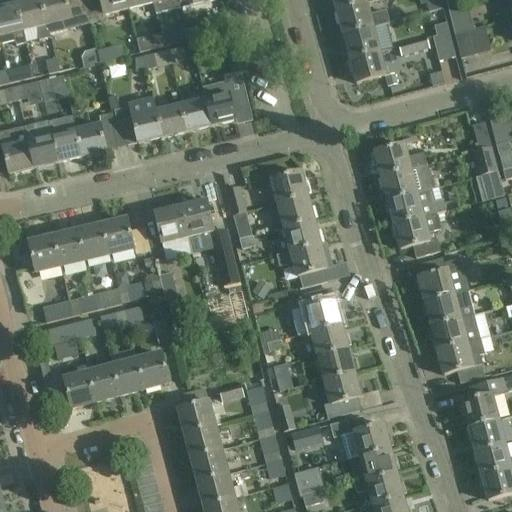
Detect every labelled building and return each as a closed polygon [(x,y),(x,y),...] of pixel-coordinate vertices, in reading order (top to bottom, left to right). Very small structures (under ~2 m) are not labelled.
[(48,26),(41,0),(40,0),(17,6),(23,33),(36,29),(39,42),(50,39),(47,27),(48,26)] [(41,0),(48,26),(61,23),(64,33),(75,30),(75,29),(91,25),(88,15),(83,16),(78,0),(41,0)] [(90,0),(78,0),(83,16),(88,15),(94,14),(90,0)] [(90,0),(94,14),(88,15),(91,25),(106,21),(105,16),(130,10),(127,0),(90,0)] [(127,0),(130,10),(153,4),(154,4),(152,0),(127,0)] [(165,7),(179,3),(178,0),(152,0),(154,4),(153,4),(156,16),(167,13),(165,7)] [(178,0),(179,3),(181,10),(193,7),(191,0),(193,0),(204,0),(206,5),(222,1),(221,0),(178,0)] [(331,0),(334,0),(337,12),(366,4),(377,1),(377,0),(331,0)] [(436,0),(427,2),(430,13),(442,9),(439,0),(436,0)] [(340,23),(344,36),(373,28),(388,24),(385,11),(369,16),(366,4),(337,12),(338,14),(335,15),(338,24),(340,23)] [(17,6),(0,9),(0,39),(2,46),(15,43),(16,48),(26,45),(23,33),(17,6)] [(461,7),(449,10),(451,20),(464,17),(461,7)] [(237,21),(230,23),(232,30),(239,28),(237,21)] [(226,22),(213,26),(216,37),(229,33),(226,22)] [(436,36),(449,33),(446,23),(434,26),(436,36)] [(347,48),(350,60),(379,52),(373,28),(344,36),(344,38),(342,39),(344,49),(347,48)] [(185,29),(162,35),(165,48),(188,42),(185,29)] [(478,55),(471,30),(455,35),(461,60),(478,55)] [(380,51),(419,43),(418,33),(378,42),(380,51)] [(439,64),(456,59),(449,33),(436,36),(432,37),(439,64)] [(140,54),(165,48),(162,35),(137,41),(140,54)] [(202,44),(193,46),(196,60),(205,58),(202,44)] [(187,62),(196,60),(193,46),(183,49),(187,62)] [(379,52),(350,60),(351,62),(348,63),(350,72),(353,71),(357,84),(386,77),(379,52)] [(148,72),(158,69),(154,56),(144,58),(148,72)] [(60,74),(56,60),(47,62),(50,76),(60,74)] [(8,72),(11,85),(20,83),(17,70),(8,72)] [(0,88),(11,85),(8,72),(0,74),(0,88)] [(233,105),(248,101),(241,73),(225,77),(226,83),(202,88),(205,100),(212,127),(236,121),(233,105)] [(50,81),(54,96),(67,93),(63,78),(50,81)] [(25,87),(15,89),(19,102),(28,100),(25,87)] [(15,89),(6,91),(9,105),(19,102),(15,89)] [(124,111),(114,113),(117,123),(122,121),(128,146),(138,144),(163,138),(157,112),(154,100),(141,104),(140,106),(124,109),(124,111)] [(187,132),(212,127),(205,100),(181,106),(187,132)] [(163,138),(187,132),(181,106),(157,112),(163,138)] [(118,149),(112,124),(117,123),(114,113),(99,117),(101,125),(76,131),(83,158),(107,152),(107,151),(118,149)] [(509,143),(511,142),(511,126),(509,118),(490,123),(496,146),(509,143)] [(122,121),(117,123),(112,124),(118,149),(128,146),(122,121)] [(24,127),(25,129),(34,170),(58,164),(52,137),(37,140),(34,125),(24,127)] [(479,151),(491,148),(485,125),(473,129),(479,151)] [(9,176),(34,170),(25,129),(0,134),(0,151),(4,151),(9,176)] [(58,164),(83,158),(76,131),(52,137),(58,164)] [(509,143),(496,146),(499,157),(511,154),(509,143)] [(382,177),(411,169),(427,165),(424,155),(409,160),(405,145),(375,153),(382,177)] [(471,156),(477,178),(498,172),(491,148),(479,151),(479,154),(471,156)] [(382,177),(388,202),(418,194),(426,192),(423,180),(415,183),(411,169),(382,177)] [(511,170),(504,173),(503,173),(506,182),(507,182),(511,180),(511,170)] [(498,172),(477,178),(478,179),(485,178),(487,184),(484,185),(488,200),(491,199),(492,202),(505,199),(498,172)] [(272,181),(278,205),(308,197),(301,173),(272,181)] [(233,218),(246,214),(239,190),(227,193),(233,218)] [(388,202),(395,226),(436,215),(446,212),(443,202),(422,208),(418,194),(388,202)] [(275,232),(285,230),(315,222),(308,197),(278,205),(279,207),(269,210),(275,232)] [(208,201),(181,208),(187,230),(189,239),(192,251),(218,244),(208,201)] [(192,251),(189,239),(187,230),(181,208),(156,214),(167,261),(193,254),(192,251)] [(246,214),(233,218),(236,228),(248,224),(246,214)] [(441,232),(436,215),(395,226),(395,227),(391,228),(394,239),(398,238),(401,250),(414,247),(417,259),(442,253),(439,240),(431,242),(429,235),(441,232)] [(129,221),(103,227),(110,258),(136,252),(129,221)] [(285,230),(292,254),(321,246),(315,222),(285,230)] [(110,258),(103,227),(79,233),(86,263),(110,258)] [(79,233),(54,238),(61,269),(86,263),(79,233)] [(61,269),(54,238),(29,244),(36,275),(61,269)] [(254,238),(240,241),(243,251),(256,248),(254,238)] [(328,271),(321,246),(292,254),(278,258),(281,269),(295,265),(298,278),(301,278),(304,290),(328,283),(325,272),(328,271)] [(222,263),(229,288),(241,285),(235,259),(222,263)] [(419,278),(426,303),(467,292),(469,292),(462,267),(461,267),(459,261),(445,265),(443,259),(419,265),(422,278),(419,278)] [(173,274),(160,277),(167,302),(179,299),(173,274)] [(264,301),(272,290),(260,282),(252,294),(264,301)] [(128,288),(131,304),(147,300),(143,284),(128,288)] [(300,336),(313,333),(343,325),(337,301),(333,302),(330,289),(306,296),(309,308),(293,313),(300,336)] [(122,306),(118,291),(103,295),(106,310),(122,306)] [(467,292),(426,303),(432,328),(474,317),(467,292)] [(82,316),(97,312),(94,297),(78,301),(82,316)] [(183,316),(180,301),(170,304),(173,319),(183,316)] [(73,318),(69,303),(43,309),(47,325),(73,318)] [(125,313),(129,328),(145,325),(141,309),(125,313)] [(432,328),(439,352),(480,341),(491,338),(484,314),(474,317),(432,328)] [(116,316),(101,319),(105,334),(120,331),(116,316)] [(76,326),(80,341),(96,337),(93,322),(76,326)] [(172,342),(166,322),(155,325),(160,345),(172,342)] [(343,325),(313,333),(320,357),(349,349),(343,325)] [(80,341),(76,326),(49,333),(52,347),(80,341)] [(480,341),(439,352),(445,376),(458,372),(462,385),(486,378),(480,356),(484,355),(480,341)] [(281,342),(268,345),(270,355),(284,351),(281,342)] [(320,357),(326,381),(356,373),(349,349),(320,357)] [(163,355),(138,362),(146,392),(171,385),(163,355)] [(122,398),(146,392),(138,362),(114,368),(122,398)] [(97,405),(89,375),(87,366),(77,369),(80,377),(65,381),(73,411),(97,405)] [(288,366),(274,369),(277,379),(290,376),(288,366)] [(97,405),(122,398),(114,368),(89,375),(97,405)] [(356,373),(326,381),(332,405),(326,407),(330,419),(362,410),(359,399),(362,398),(356,373)] [(467,418),(470,429),(500,422),(493,398),(511,392),(511,377),(471,388),(474,401),(463,404),(464,407),(460,408),(463,419),(467,418)] [(237,381),(219,383),(220,393),(238,391),(237,381)] [(262,388),(246,392),(250,407),(266,403),(262,388)] [(278,423),(289,419),(282,396),(270,399),(278,423)] [(186,434),(216,426),(210,401),(180,409),(186,434)] [(268,413),(252,417),(256,432),(272,428),(268,413)] [(343,437),(349,461),(391,450),(385,425),(367,430),(364,418),(332,427),(335,440),(343,437)] [(500,422),(470,429),(476,452),(506,445),(500,422)] [(216,426),(186,434),(193,459),(223,451),(216,426)] [(301,435),(290,437),(292,448),(303,445),(301,435)] [(275,437),(259,441),(263,457),(279,452),(275,437)] [(476,452),(482,477),(511,469),(511,459),(510,460),(506,445),(476,452)] [(365,470),(368,482),(398,474),(391,450),(349,461),(353,474),(365,470)] [(223,451),(193,459),(199,483),(229,475),(223,451)] [(281,461),(265,465),(269,482),(286,477),(281,461)] [(511,469),(482,477),(489,501),(511,494),(511,469)] [(304,484),(317,480),(315,470),(301,474),(304,484)] [(371,492),(374,505),(404,497),(398,474),(368,482),(355,486),(357,496),(371,492)] [(229,475),(199,483),(206,507),(235,499),(229,475)] [(292,502),(288,486),(272,491),(276,506),(292,502)] [(324,505),(321,494),(302,500),(305,510),(324,505)] [(374,505),(375,506),(360,510),(360,511),(407,511),(404,497),(374,505)] [(238,511),(235,499),(206,507),(206,511),(238,511)]
